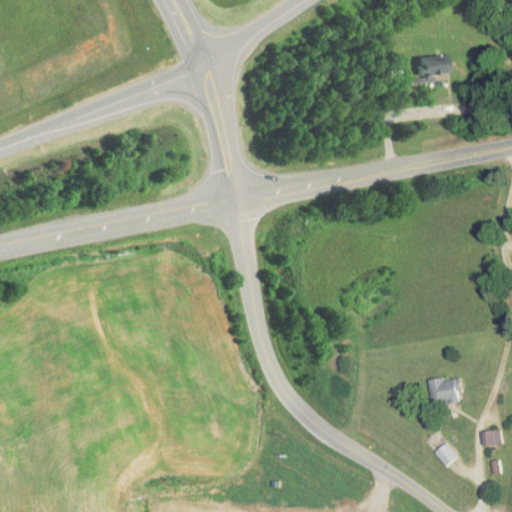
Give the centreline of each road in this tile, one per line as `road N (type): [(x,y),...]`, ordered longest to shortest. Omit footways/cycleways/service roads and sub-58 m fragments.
road 1 (residential): [(447,511),(323,431),(282,384),(238,203)]
road 2 (motorway): [(0,154),(204,73),(305,0)]
road 3 (tertiary): [(511,149),(238,203)]
road 4 (residential): [(238,203),(0,245)]
road 5 (tertiary): [(238,203),(204,73),(164,0)]
